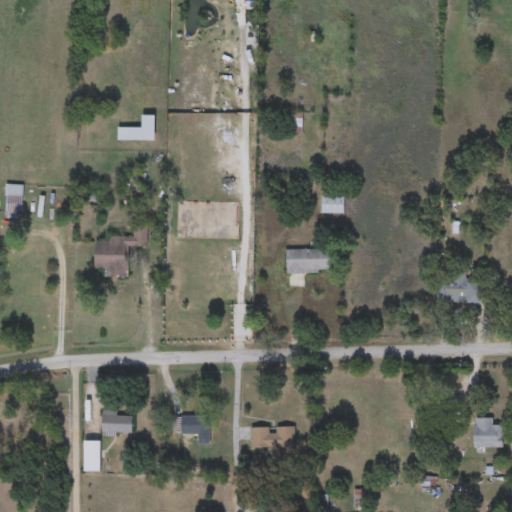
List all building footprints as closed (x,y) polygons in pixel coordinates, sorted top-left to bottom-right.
[(475,51),(475,0),(506,0),(506,51),(511,51),(511,75),(485,75),(485,51),(475,51)] [(302,113),(302,133),(287,133),(287,113),(302,113)] [(6,218),(6,197),(22,197),(22,218),(6,218)] [(344,198),(344,214),(322,214),(322,198),(344,198)] [(148,227),(148,248),(127,247),(127,272),(95,271),(96,241),(111,242),(111,237),(134,238),(134,227),(148,227)] [(511,278),(493,278),(493,241),(511,241),(511,278)] [(287,250),(332,250),(332,273),(288,273),(287,250)] [(44,262),(44,274),(3,274),(3,262),(44,262)] [(485,304),(439,303),(439,279),(452,279),(452,272),(467,272),(467,282),(485,282),(485,304)] [(103,434),(103,414),(132,414),(132,434),(103,434)] [(199,446),(199,435),(173,435),(173,417),(210,417),(210,446),(199,446)] [(475,448),(475,419),(494,419),(494,426),(503,426),(503,448),(475,448)] [(271,428),(294,428),(294,452),(251,452),(251,428),(271,428)] [(85,473),(85,442),(101,442),(101,473),(85,473)]
